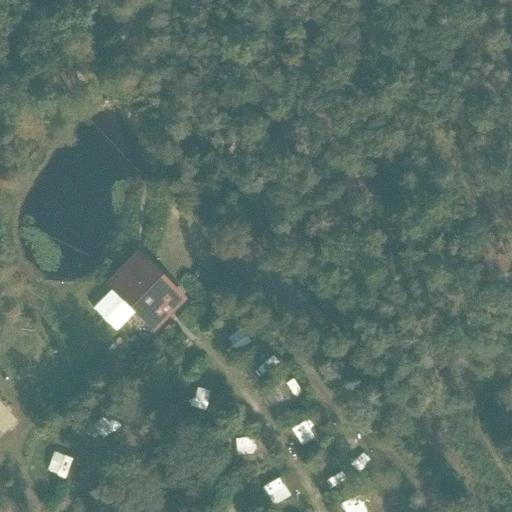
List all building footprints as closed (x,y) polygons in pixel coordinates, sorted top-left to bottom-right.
[(149,277),(151,274),(138,261),(128,272),(126,270),(110,287),(152,328),(160,320),(161,321),(169,313),(168,312),(176,303),(149,277)] [(284,375),(270,388),(282,402),(296,389),(284,375)] [(195,409),(212,403),(206,387),(190,392),(195,409)] [(283,432),(297,447),(309,436),(295,421),(283,432)] [(235,458),(253,456),(251,438),(234,439),(235,458)] [(59,482),(74,470),(59,452),(45,465),(59,482)] [(323,456),(307,465),(315,480),(331,472),(323,456)] [(274,502),(288,490),(276,477),(262,489),(274,502)] [(376,507),(392,505),(390,488),(374,490),(376,507)] [(359,511),(354,496),(337,503),(339,511),(359,511)]
